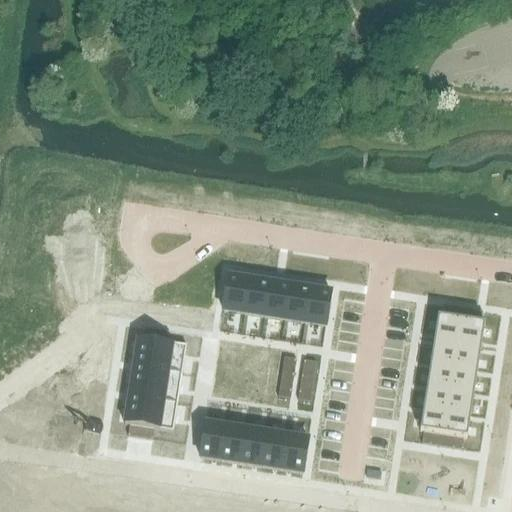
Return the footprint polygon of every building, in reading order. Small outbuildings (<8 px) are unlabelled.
[(228,278),(223,313),(244,317),(249,282),(228,278)] [(249,282),(244,317),(264,320),(270,285),(249,282)] [(270,285),(264,320),(284,323),(290,288),(270,285)] [(290,288),(284,323),(304,326),(310,291),(290,288)] [(310,291),(304,326),(325,329),(330,294),(310,291)] [(443,308),(441,320),(449,321),(451,309),(443,308)] [(451,309),(449,321),(457,322),(459,310),(451,309)] [(459,310),(457,322),(461,323),(465,323),(467,311),(459,310)] [(467,311),(465,323),(473,325),(475,313),(467,311)] [(475,313),(473,325),(480,326),(482,314),(475,313)] [(437,319),(434,342),(457,345),(461,323),(457,322),(449,321),(441,320),(437,319)] [(461,323),(457,345),(481,349),(484,326),(480,326),(473,325),(465,323),(461,323)] [(151,343),(153,331),(144,330),(143,341),(151,343)] [(153,331),(151,343),(159,344),(161,333),(153,331)] [(161,333),(159,344),(167,345),(169,334),(161,333)] [(138,341),(133,369),(182,377),(186,348),(167,345),(159,344),(151,343),(143,341),(138,341)] [(434,342),(430,364),(454,368),(457,345),(434,342)] [(457,345),(454,368),(477,372),(481,349),(457,345)] [(284,360),(283,368),(295,370),(296,362),(284,360)] [(304,363),(303,371),(315,373),(316,365),(304,363)] [(430,364),(427,387),(450,391),(454,368),(430,364)] [(283,368),(282,376),(294,378),(295,370),(283,368)] [(454,368),(450,391),(474,394),(477,372),(454,368)] [(133,369),(129,398),(177,405),(182,377),(133,369)] [(303,371),(301,379),(314,381),(315,373),(303,371)] [(282,376),(280,384),(292,385),(294,378),(282,376)] [(301,379),(300,387),(312,389),(314,381),(301,379)] [(280,384),(279,391),(291,393),(292,385),(280,384)] [(300,387),(299,395),(311,396),(312,389),(300,387)] [(427,387),(423,410),(447,414),(450,391),(427,387)] [(279,391),(278,400),(290,401),(291,393),(279,391)] [(450,391),(447,414),(470,418),(474,394),(450,391)] [(299,395),(298,403),(310,404),(311,396),(299,395)] [(129,398),(124,427),(130,427),(138,429),(146,430),(154,431),(173,434),(177,405),(129,398)] [(423,410),(420,434),(423,434),(431,435),(439,437),(443,437),(447,414),(423,410)] [(447,414),(443,437),(447,438),(455,439),(463,440),(466,441),(470,418),(447,414)] [(206,425),(200,460),(221,463),(226,429),(206,425)] [(130,427),(128,438),(136,440),(138,429),(130,427)] [(138,429),(136,440),(144,441),(146,430),(138,429)] [(226,429),(221,463),(241,467),(247,432),(226,429)] [(146,430),(144,441),(152,442),(154,431),(146,430)] [(247,432),(241,467),(261,470),(267,435),(247,432)] [(423,434),(422,446),(429,447),(431,435),(423,434)] [(267,435),(261,470),(281,473),(287,438),(267,435)] [(431,435),(429,447),(437,448),(439,437),(431,435)] [(439,437),(437,448),(445,450),(447,438),(445,438),(443,437),(439,437)] [(287,438),(281,473),(302,476),(308,441),(287,438)] [(447,438),(445,450),(453,451),(455,439),(447,438)] [(455,439),(453,451),(461,452),(463,440),(455,439)]
